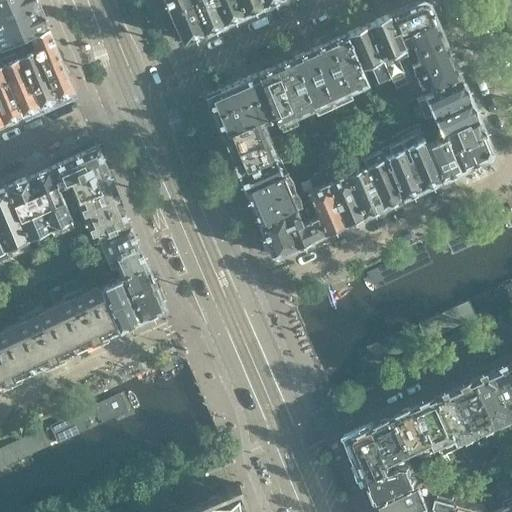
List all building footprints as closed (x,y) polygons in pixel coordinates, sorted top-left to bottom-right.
[(0,0),(0,21),(37,5),(35,0),(0,0)] [(192,4),(190,0),(165,0),(171,14),(192,4)] [(214,0),(190,0),(192,4),(204,31),(224,22),(214,0)] [(244,12),(238,0),(214,0),(224,22),(244,12)] [(265,3),(263,0),(238,0),(244,12),(265,3)] [(436,20),(428,1),(426,0),(417,0),(394,11),(391,12),(388,13),(398,36),(436,20)] [(511,0),(497,0),(511,34),(511,0)] [(204,31),(192,4),(171,14),(182,40),(204,31)] [(0,46),(28,34),(46,25),(37,5),(0,21),(0,46)] [(404,48),(398,36),(388,13),(366,23),(388,72),(400,66),(394,53),(404,48)] [(444,39),(436,20),(398,36),(404,48),(411,45),(414,52),(444,39)] [(388,72),(366,23),(346,32),(362,67),(369,64),(375,78),(388,72)] [(56,97),(41,64),(59,56),(46,25),(28,34),(33,44),(16,52),(38,105),(56,97)] [(362,67),(346,32),(327,40),(348,90),(367,81),(362,67)] [(452,59),(444,39),(414,52),(417,60),(410,62),(415,75),(452,59)] [(348,90),(327,40),(310,48),(330,98),(348,90)] [(330,98),(310,48),(292,56),(312,106),(330,98)] [(38,105),(16,52),(0,59),(0,65),(20,113),(38,105)] [(73,89),(59,56),(41,64),(56,97),(73,89)] [(312,106),(292,56),(274,64),(295,114),(312,106)] [(460,78),(452,59),(415,75),(420,86),(427,83),(430,91),(461,78),(460,78)] [(295,114),(274,64),(255,73),(265,95),(272,112),(276,122),(295,114)] [(20,113),(0,65),(0,113),(3,120),(20,113)] [(265,95),(255,73),(230,84),(239,104),(251,99),(253,101),(265,95)] [(469,98),(461,78),(430,91),(422,95),(431,114),(469,98)] [(239,104),(230,84),(205,95),(213,115),(239,104)] [(268,138),(260,118),(272,112),(265,95),(253,101),(251,99),(239,104),(213,115),(230,154),(268,138)] [(476,116),(469,98),(431,114),(438,132),(442,130),(476,116)] [(354,124),(350,116),(339,120),(343,129),(354,124)] [(490,147),(485,136),(484,134),(484,133),(477,116),(476,116),(442,130),(444,134),(460,168),(460,169),(465,166),(467,165),(483,158),(487,156),(491,149),(490,149),(490,147)] [(343,129),(339,120),(329,125),(332,133),(343,129)] [(439,178),(423,143),(420,136),(408,142),(403,130),(397,133),(420,187),(439,178)] [(317,140),(314,132),(304,136),(307,144),(317,140)] [(420,187),(397,133),(390,136),(396,148),(382,154),(400,196),(420,187)] [(460,168),(444,134),(423,143),(439,178),(460,168)] [(307,144),(304,136),(292,141),(296,149),(307,144)] [(276,157),(268,138),(230,154),(238,174),(272,158),(276,157)] [(55,184),(104,162),(96,144),(48,165),(55,184)] [(400,196),(382,154),(369,160),(364,148),(357,151),(380,206),(400,196)] [(380,206),(357,151),(350,154),(355,166),(344,172),(362,215),(380,206)] [(279,175),(272,158),(238,174),(245,190),(279,175)] [(112,183),(104,162),(55,184),(64,203),(74,199),(112,183)] [(64,203),(55,184),(48,165),(26,175),(49,228),(57,246),(78,237),(64,203)] [(362,215),(344,172),(331,178),(326,166),(319,169),(342,224),(362,215)] [(342,224),(319,169),(313,172),(318,185),(305,191),(309,200),(313,210),(316,217),(323,233),(342,224)] [(49,228),(26,175),(4,185),(26,238),(49,228)] [(293,207),(286,191),(279,175),(245,190),(258,223),(293,207)] [(129,224),(112,183),(74,199),(92,239),(97,237),(129,224)] [(26,238),(4,185),(0,186),(0,234),(5,247),(26,238)] [(323,233),(316,217),(301,224),(295,212),(300,210),(302,215),(313,210),(309,200),(293,207),(258,223),(270,253),(276,255),(323,233)] [(444,236),(453,255),(511,227),(511,226),(503,208),(444,236)] [(137,243),(129,224),(97,237),(105,257),(137,243)] [(440,261),(431,242),(361,275),(370,294),(440,261)] [(146,263),(137,243),(105,257),(108,265),(114,262),(119,274),(120,274),(146,263)] [(164,307),(146,263),(120,274),(139,319),(164,307)] [(120,274),(119,274),(98,284),(100,286),(98,287),(117,329),(139,319),(120,274)] [(117,329),(98,287),(97,284),(81,292),(74,279),(64,284),(70,297),(54,304),(75,349),(117,329)] [(511,300),(511,281),(478,297),(486,313),(511,300)] [(75,349),(54,304),(37,312),(31,298),(20,303),(27,317),(11,325),(31,370),(75,349)] [(476,313),(470,299),(423,321),(429,335),(476,313)] [(351,354),(360,374),(428,343),(419,322),(351,354)] [(0,384),(31,370),(11,325),(0,330),(0,384)] [(511,360),(500,366),(511,393),(511,360)] [(511,417),(511,393),(500,366),(481,375),(503,422),(511,417)] [(503,422),(481,375),(461,385),(483,431),(503,422)] [(483,431),(461,385),(441,394),(462,437),(464,440),(483,431)] [(50,424),(59,444),(133,410),(124,390),(50,424)] [(462,437),(441,394),(419,404),(437,441),(440,447),(446,444),(462,437)] [(437,441),(419,404),(398,413),(416,451),(437,441)] [(416,451),(398,413),(375,424),(393,462),(416,451)] [(393,462),(375,424),(356,433),(354,439),(360,454),(370,478),(389,468),(387,464),(393,462)] [(0,447),(0,469),(51,445),(43,427),(0,447)] [(450,451),(446,444),(440,447),(444,454),(450,451)] [(380,502),(422,482),(412,462),(404,462),(389,468),(370,478),(380,502)] [(436,511),(442,490),(444,484),(426,480),(422,482),(380,502),(383,511),(406,511),(427,503),(431,511),(436,511)] [(162,511),(250,511),(238,481),(162,511)] [(459,511),(464,496),(442,490),(436,511),(459,511)] [(483,511),(484,509),(486,501),(464,496),(459,511),(483,511)] [(436,511),(431,511),(427,503),(406,511),(436,511)]
